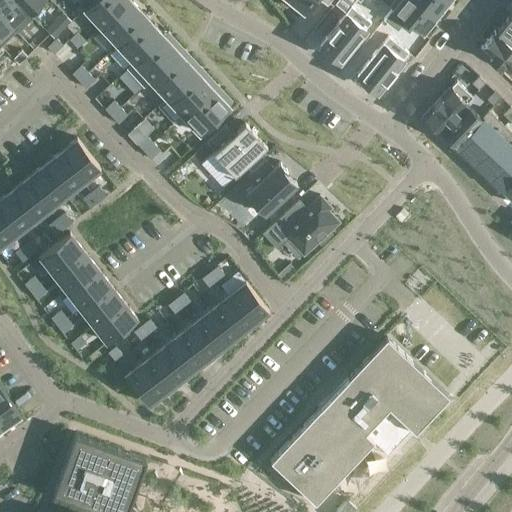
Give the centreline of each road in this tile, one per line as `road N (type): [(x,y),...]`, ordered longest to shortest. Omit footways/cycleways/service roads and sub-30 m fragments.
road 1 (residential): [(55,79),(153,185),(232,234),(289,311)]
road 2 (residential): [(169,438),(218,446),(382,274),(353,242)]
road 3 (residential): [(390,122),(210,0)]
road 4 (residential): [(289,311),(169,438)]
road 5 (residential): [(390,122),(490,0)]
road 6 (residential): [(511,276),(424,161)]
